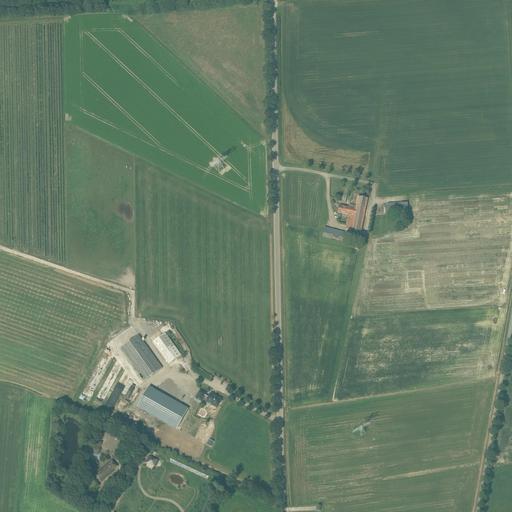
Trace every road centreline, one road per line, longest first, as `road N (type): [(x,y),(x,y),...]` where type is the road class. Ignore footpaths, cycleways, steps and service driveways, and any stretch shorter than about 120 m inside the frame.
road 1 (unclassified): [(283,511),(273,0)]
road 2 (unclassified): [(475,511),(511,319)]
road 3 (track): [(132,326),(132,293),(0,248)]
road 4 (unknown): [(276,166),(371,185),(364,236)]
